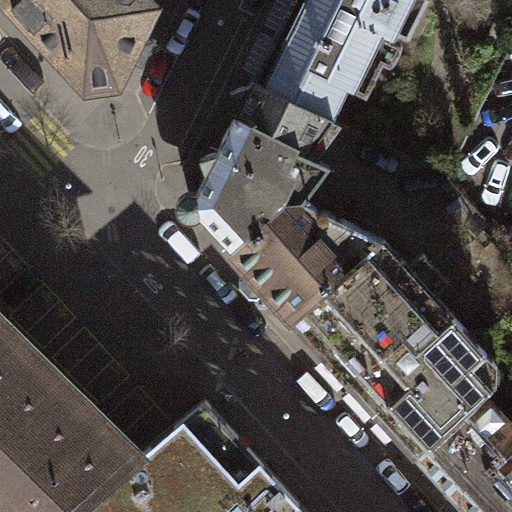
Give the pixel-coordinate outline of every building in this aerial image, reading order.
[(156,7),(149,0),(5,0),(87,89),(118,84),(133,53),(156,7)] [(291,0),(253,79),(334,118),(349,87),(367,95),(383,61),(392,66),(399,56),(403,43),(395,40),(414,0),(291,0)] [(283,201),(307,199),(330,164),(309,153),(322,134),(334,118),(253,79),(251,84),(232,91),(239,109),(217,152),(201,157),(206,174),(191,205),(232,249),(283,201)] [(315,203),(307,199),(283,201),(232,249),(249,268),(242,275),(258,292),(266,286),(295,318),(384,237),(344,218),(338,220),(337,215),(324,209),(318,211),(315,203)] [(295,318),(420,456),(485,397),(484,395),(494,386),(475,364),(488,352),(384,237),(295,318)] [(0,511),(70,511),(136,456),(0,322),(0,511)] [(147,511),(150,510),(151,511),(310,511),(206,397),(136,456),(70,511),(147,511)] [(462,499),(473,511),(511,511),(511,426),(485,397),(420,456),(460,500),(462,499)]
